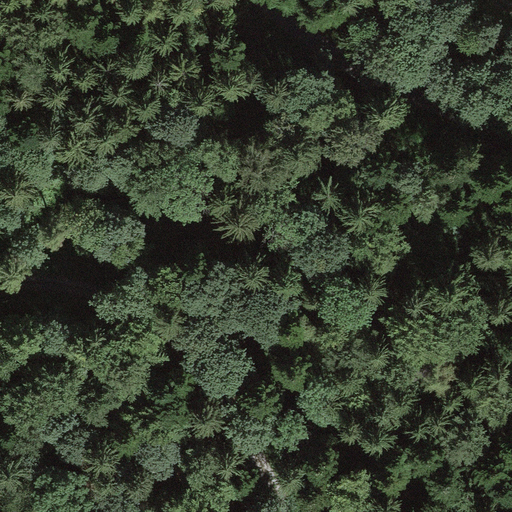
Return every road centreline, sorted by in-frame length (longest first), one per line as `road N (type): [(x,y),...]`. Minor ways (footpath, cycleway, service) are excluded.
road 1 (track): [(0,284),(70,283),(113,294),(152,317),(218,390),(284,511)]
road 2 (residential): [(511,127),(407,100),(279,0)]
